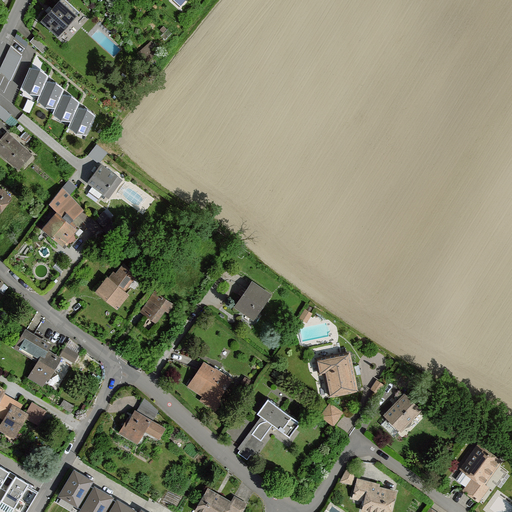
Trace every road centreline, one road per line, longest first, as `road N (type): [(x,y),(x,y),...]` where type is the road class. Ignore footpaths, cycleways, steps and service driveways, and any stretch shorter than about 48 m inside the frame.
road 1 (residential): [(458,511),(359,440),(312,507),(295,510)]
road 2 (residential): [(121,367),(284,505)]
road 3 (residential): [(35,511),(121,367)]
road 4 (residential): [(0,268),(121,367)]
road 5 (unknown): [(149,385),(225,286)]
